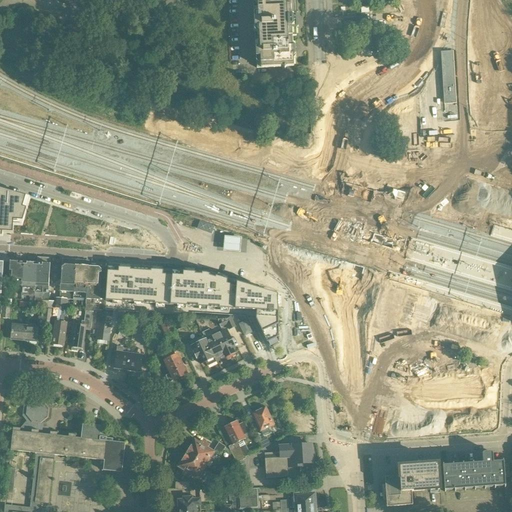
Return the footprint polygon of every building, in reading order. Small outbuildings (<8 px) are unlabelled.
[(294,0),(253,0),(257,68),(294,67),(292,37),(296,36),(294,0)] [(453,52),(441,52),(444,104),(456,103),(453,52)] [(253,148),(257,136),(226,127),(225,130),(212,127),(207,142),(218,146),(219,143),(234,148),(236,143),(253,148)] [(465,139),(459,144),(464,151),(470,145),(465,139)] [(474,180),(475,175),(453,170),(452,175),(474,180)] [(428,178),(424,192),(459,201),(463,187),(428,178)] [(0,233),(13,234),(14,226),(14,221),(23,222),(27,209),(23,208),(26,197),(0,189),(0,233)] [(101,222),(99,229),(106,231),(108,224),(101,222)] [(200,222),(199,226),(201,227),(200,228),(204,230),(203,231),(210,234),(212,228),(207,226),(207,224),(200,222)] [(105,234),(103,241),(140,244),(142,243),(144,242),(145,240),(145,238),(144,237),(144,236),(141,234),(108,224),(106,231),(105,234)] [(241,238),(224,237),(224,244),(223,251),(240,252),(240,245),(241,238)] [(10,263),(8,291),(14,292),(14,283),(21,283),(23,263),(10,262),(9,263),(10,263)] [(21,283),(21,286),(35,287),(37,264),(23,263),(21,283)] [(35,287),(35,289),(42,290),(42,293),(48,294),(50,265),(37,264),(35,287)] [(54,299),(54,309),(67,309),(68,300),(73,300),(73,296),(75,266),(65,266),(61,268),(59,299),(54,299)] [(75,266),(73,296),(86,297),(88,267),(75,266)] [(347,266),(346,269),(352,270),(349,282),(368,287),(372,272),(347,266)] [(86,297),(85,311),(93,312),(93,310),(99,310),(100,298),(103,299),(105,282),(101,282),(101,279),(104,279),(105,268),(88,267),(86,297)] [(107,284),(105,310),(191,316),(191,313),(247,317),(262,350),(269,347),(279,342),(278,295),(276,295),(270,293),(269,293),(268,293),(263,291),(261,290),(261,291),(236,283),(214,277),(214,276),(213,276),(212,276),(207,275),(207,274),(206,274),(205,274),(199,274),(199,273),(198,273),(198,274),(165,271),(149,270),(148,270),(142,270),(142,269),(140,269),(140,270),(134,269),(133,269),(118,268),(108,268),(108,269),(107,284)] [(2,315),(2,318),(10,319),(10,307),(7,307),(2,307),(2,315)] [(57,317),(53,346),(63,347),(66,323),(63,323),(64,317),(66,318),(67,309),(54,309),(53,317),(57,317)] [(72,348),(71,352),(78,352),(78,349),(83,350),(86,328),(91,329),(93,312),(85,311),(84,321),(82,321),(81,325),(76,325),(73,348),(72,348)] [(99,313),(96,340),(109,341),(112,315),(99,313)] [(231,317),(218,317),(219,323),(221,328),(227,325),(230,330),(236,327),(231,317)] [(184,318),(176,319),(178,330),(185,329),(184,318)] [(169,319),(159,323),(166,337),(175,333),(169,319)] [(245,322),(240,325),(245,335),(250,333),(245,322)] [(121,324),(115,334),(121,337),(127,324),(121,324)] [(7,325),(7,333),(11,333),(11,340),(24,341),(25,326),(7,325)] [(142,325),(135,325),(138,338),(144,337),(142,325)] [(25,326),(24,341),(29,342),(29,345),(36,345),(36,343),(37,343),(37,337),(42,337),(43,328),(25,326)] [(209,330),(202,333),(204,337),(203,337),(215,360),(225,355),(226,357),(234,353),(232,348),(234,347),(226,330),(212,337),(209,330)] [(203,337),(190,343),(192,347),(194,352),(197,358),(200,364),(205,362),(207,366),(216,362),(215,360),(203,337)] [(118,348),(114,369),(127,371),(130,354),(122,353),(123,349),(118,348)] [(130,354),(127,371),(140,373),(142,356),(141,350),(138,350),(137,355),(130,354)] [(173,351),(163,356),(165,361),(164,361),(167,366),(170,374),(165,376),(169,383),(173,381),(174,381),(186,375),(179,360),(179,361),(176,355),(175,356),(173,351)] [(4,505),(3,511),(48,511),(54,455),(104,461),(103,471),(122,473),(125,443),(114,442),(114,439),(108,438),(108,435),(100,434),(101,426),(82,424),(81,438),(75,438),(75,435),(68,434),(68,437),(57,436),(57,433),(44,432),(41,425),(49,419),(50,408),(44,400),(33,399),(25,405),(23,416),(30,424),(25,430),(13,428),(10,451),(36,453),(30,508),(4,505)] [(258,411),(252,414),(258,425),(256,425),(259,431),(261,431),(263,435),(270,432),(267,427),(273,424),(265,408),(263,409),(261,408),(259,409),(258,411)] [(230,425),(224,428),(232,445),(233,445),(234,447),(229,449),(236,462),(244,457),(240,449),(248,445),(245,439),(244,439),(243,435),(249,432),(244,423),(238,426),(236,422),(234,423),(233,422),(230,424),(230,425)] [(258,441),(263,449),(270,445),(266,437),(258,441)] [(188,445),(184,452),(205,465),(208,460),(212,462),(216,455),(212,453),(206,449),(209,445),(203,440),(200,445),(195,442),(192,447),(188,445)] [(218,443),(213,450),(220,454),(223,451),(227,453),(229,450),(225,447),(218,443)] [(280,452),(264,454),(266,479),(271,478),(272,481),(276,481),(276,478),(287,477),(287,468),(300,467),(300,475),(312,474),(311,464),(312,464),(311,445),(292,446),(279,447),(280,452)] [(184,452),(179,460),(182,462),(179,467),(184,470),(183,473),(190,477),(191,474),(197,478),(197,477),(201,480),(205,473),(201,471),(205,465),(184,452)] [(482,463),(442,466),(444,491),(505,486),(503,462),(493,463),(492,454),(492,453),(491,453),(491,452),(490,452),(484,453),(483,453),(482,454),(481,455),(482,463)] [(399,476),(384,477),(386,507),(412,506),(411,492),(439,490),(438,464),(398,466),(399,476)] [(257,489),(239,490),(240,508),(258,507),(257,489)] [(314,495),(295,496),(296,511),(315,510),(314,495)] [(178,507),(176,508),(177,511),(176,511),(200,511),(200,500),(191,500),(191,497),(183,498),(183,500),(178,500),(178,507)]
